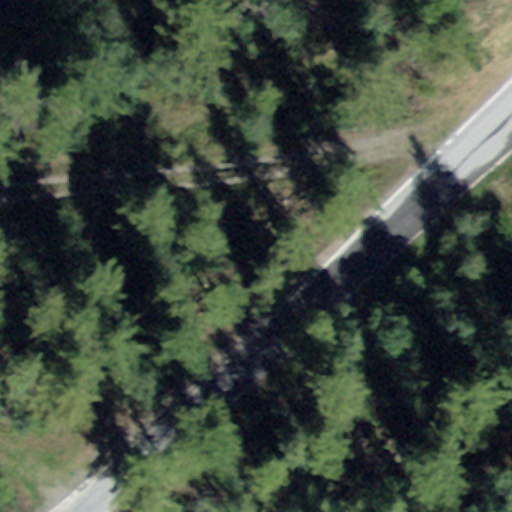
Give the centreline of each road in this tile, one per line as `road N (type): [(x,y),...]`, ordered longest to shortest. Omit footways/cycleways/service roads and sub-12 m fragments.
road 1 (unclassified): [(95,511),(511,124)]
road 2 (track): [(0,311),(67,307),(244,253),(508,128)]
